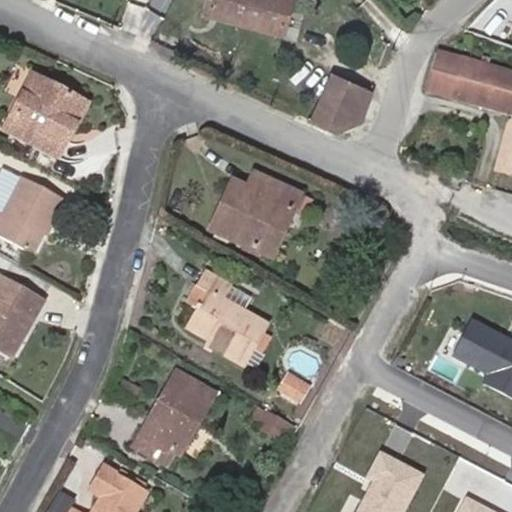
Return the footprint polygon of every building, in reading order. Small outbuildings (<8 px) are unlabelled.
[(292,0),(211,0),(208,14),(284,33),(292,0)] [(511,72),(438,51),(434,61),(427,89),(511,115),(511,72)] [(347,83),(333,76),(313,118),(327,125),(327,124),(347,83)] [(34,77),(27,90),(37,95),(44,82),(34,77)] [(37,95),(27,90),(16,110),(25,114),(14,134),(58,158),(75,126),(69,122),(80,102),(44,82),(37,95)] [(347,83),(327,124),(335,129),(358,121),(371,95),(347,83)] [(80,102),(69,122),(75,126),(86,105),(80,102)] [(497,165),(495,170),(511,174),(511,119),(511,123),(508,122),(497,165)] [(253,173),(246,188),(256,193),(263,178),(253,173)] [(256,193),(246,188),(231,181),(210,232),(262,256),(274,229),(267,226),(276,208),(290,215),(299,195),(263,178),(256,193)] [(44,218),(50,221),(62,199),(24,179),(5,214),(0,211),(0,236),(32,254),(43,235),(36,231),(44,218)] [(276,208),(267,226),(274,229),(262,256),(270,259),(290,215),(276,208)] [(43,235),(48,238),(55,224),(50,221),(44,218),(36,231),(43,235)] [(231,287),(204,271),(195,285),(207,292),(197,309),(186,327),(208,340),(218,346),(215,350),(245,368),(269,327),(246,314),(254,301),(231,287)] [(0,292),(8,279),(0,274),(0,292)] [(8,279),(0,292),(0,353),(9,359),(45,300),(8,279)] [(195,285),(186,303),(197,309),(207,292),(195,285)] [(511,339),(471,319),(451,360),(511,389),(511,339)] [(208,340),(205,345),(215,350),(218,346),(208,340)] [(190,421),(196,425),(214,394),(178,373),(134,450),(160,465),(169,450),(172,452),(190,421)] [(290,373),(282,388),(299,397),(307,383),(290,373)] [(285,442),(292,429),(267,414),(259,427),(285,442)] [(190,421),(172,452),(179,456),(196,425),(190,421)] [(404,511),(423,477),(379,454),(366,479),(372,482),(355,511),(404,511)] [(91,511),(75,511),(71,510),(70,511),(122,511),(125,509),(129,511),(133,511),(146,491),(103,466),(89,489),(101,496),(91,511)] [(494,511),(465,497),(456,511),(494,511)]
